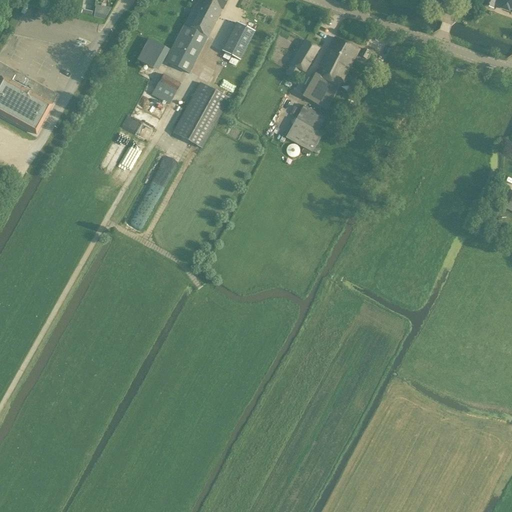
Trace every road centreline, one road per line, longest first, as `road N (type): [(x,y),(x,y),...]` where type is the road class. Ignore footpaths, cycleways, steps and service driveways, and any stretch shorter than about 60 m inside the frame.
road 1 (track): [(233,0),(0,411)]
road 2 (track): [(331,278),(455,50)]
road 3 (residential): [(0,211),(125,0)]
road 4 (tertiary): [(315,0),(511,68)]
